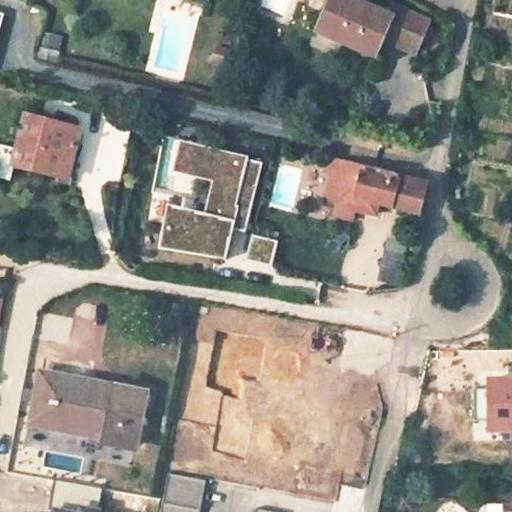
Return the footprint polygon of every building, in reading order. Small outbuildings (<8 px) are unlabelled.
[(387,15),(356,1),(352,0),(330,0),(317,32),(378,57),(385,40),(416,53),(430,22),(391,5),(387,15)] [(21,116),(15,148),(0,145),(0,178),(9,180),(12,166),(55,174),(67,177),(71,159),(77,127),(21,116)] [(162,248),(228,258),(232,229),(249,231),(260,154),(177,142),(162,248)] [(67,177),(55,174),(53,185),(71,188),(75,159),(71,159),(67,177)] [(346,159),(337,192),(333,207),(342,208),(341,219),(360,223),(365,199),(419,215),(428,183),(398,174),(398,171),(346,159)] [(252,234),(246,257),(270,263),(276,240),(252,234)] [(392,283),(398,254),(384,251),(377,280),(392,283)] [(197,341),(193,367),(217,372),(222,346),(197,341)] [(135,447),(146,395),(46,376),(35,426),(107,439),(106,442),(135,447)] [(253,380),(245,427),(283,434),(282,442),(308,446),(317,392),(253,380)] [(511,397),(482,398),(483,456),(486,456),(486,462),(511,461),(511,397)] [(283,434),(245,427),(243,435),(282,442),(283,434)] [(200,511),(206,481),(169,474),(161,511),(200,511)] [(120,511),(124,492),(54,479),(48,510),(57,511),(120,511)]
